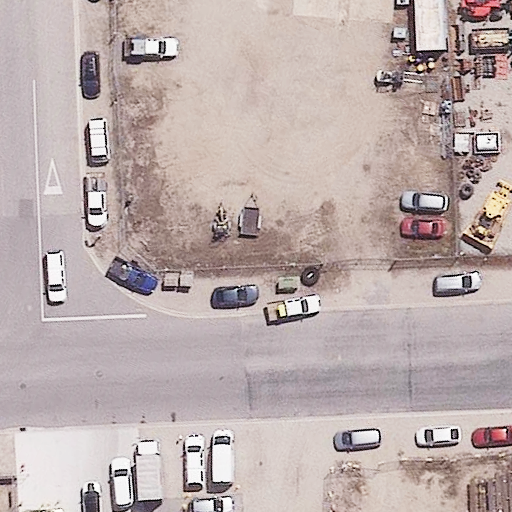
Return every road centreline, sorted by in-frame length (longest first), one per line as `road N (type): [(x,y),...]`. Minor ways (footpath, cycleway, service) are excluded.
road 1 (residential): [(511,354),(46,374)]
road 2 (residential): [(29,0),(46,374)]
